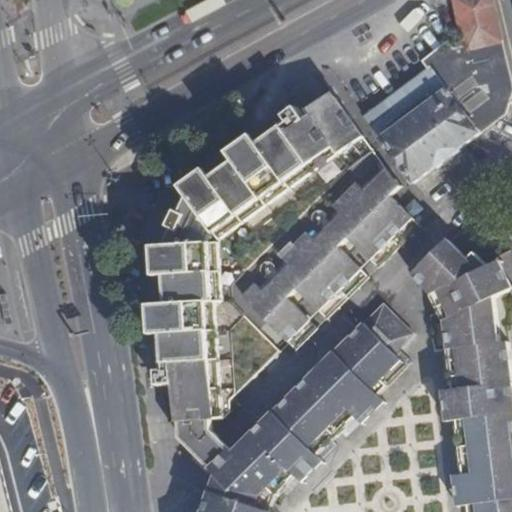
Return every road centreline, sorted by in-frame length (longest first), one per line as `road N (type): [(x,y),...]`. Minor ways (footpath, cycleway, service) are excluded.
road 1 (primary): [(130,511),(69,161)]
road 2 (primary): [(69,161),(362,0)]
road 3 (primary): [(239,0),(59,90)]
road 4 (primary): [(22,187),(62,365)]
road 5 (primary): [(62,365),(91,511)]
road 6 (residential): [(511,148),(428,234)]
